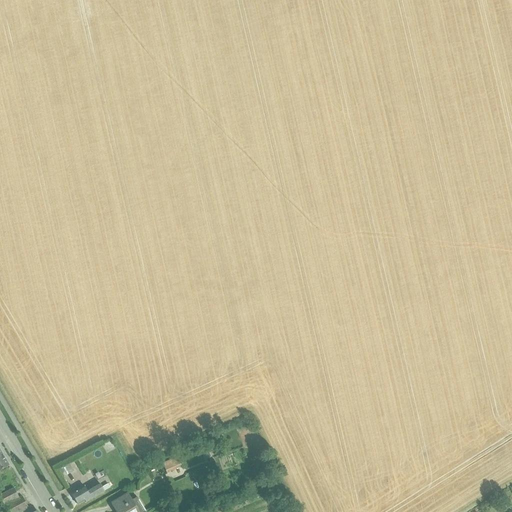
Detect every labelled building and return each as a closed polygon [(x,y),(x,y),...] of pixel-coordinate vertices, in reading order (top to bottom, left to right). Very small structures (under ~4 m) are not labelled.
[(0,471),(8,466),(0,451),(0,471)] [(180,455),(162,463),(166,473),(185,465),(180,455)] [(69,463),(57,469),(62,477),(73,471),(69,463)] [(85,488),(72,495),(78,506),(85,502),(86,504),(105,493),(104,491),(102,487),(100,485),(87,493),(85,488)] [(15,489),(0,496),(0,497),(8,511),(23,511),(30,509),(23,497),(20,499),(15,489)] [(132,502),(128,496),(112,505),(116,511),(145,511),(138,499),(132,502)]
